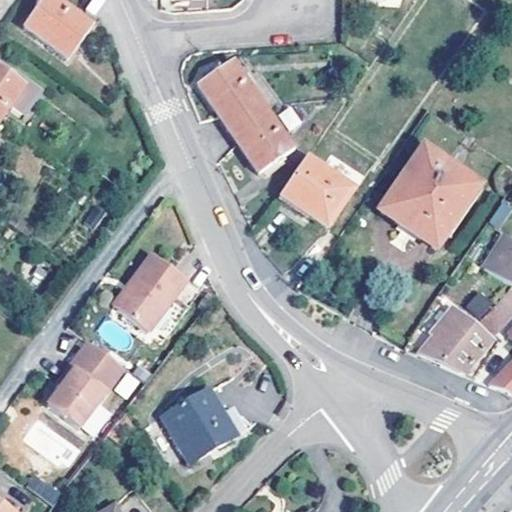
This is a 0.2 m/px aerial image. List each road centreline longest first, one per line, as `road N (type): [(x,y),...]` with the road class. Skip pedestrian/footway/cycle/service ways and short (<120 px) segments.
road 1 (residential): [(252,299),(139,51)]
road 2 (residential): [(289,0),(286,23),(185,36),(139,51)]
road 3 (residential): [(212,511),(265,455),(334,400)]
road 4 (residential): [(503,434),(361,371)]
road 5 (residential): [(334,400),(392,476),(403,511)]
road 6 (residential): [(361,371),(252,299)]
road 7 (residential): [(252,299),(334,400)]
